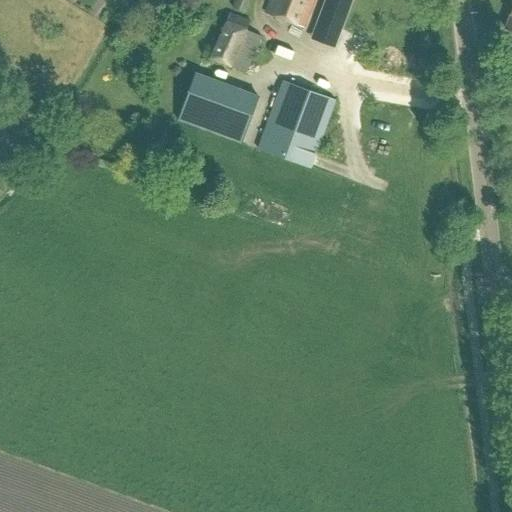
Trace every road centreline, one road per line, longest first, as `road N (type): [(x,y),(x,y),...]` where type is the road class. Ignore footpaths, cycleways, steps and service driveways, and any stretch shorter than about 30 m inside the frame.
road 1 (tertiary): [(511,420),(459,0)]
road 2 (unknown): [(470,88),(256,27)]
